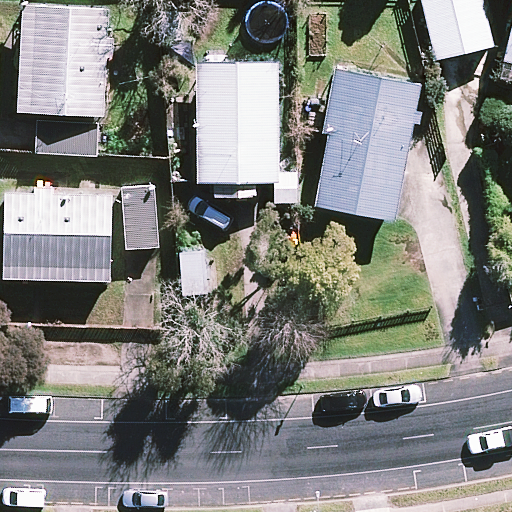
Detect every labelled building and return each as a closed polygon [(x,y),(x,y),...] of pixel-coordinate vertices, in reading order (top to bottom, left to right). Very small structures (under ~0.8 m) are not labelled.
[(477,0),(414,0),(431,64),(490,49),(477,0)] [(511,4),(498,64),(511,67),(511,4)] [(106,16),(19,11),(13,118),(100,122),(106,16)] [(274,188),(273,67),(192,68),(192,188),(208,188),(208,201),(252,200),(252,188),(274,188)] [(311,209),(389,224),(415,90),(330,74),(318,137),(325,138),(311,209)] [(32,154),(93,157),(95,127),(34,124),(32,154)] [(119,190),(123,253),(156,251),(151,188),(119,190)] [(0,198),(0,221),(0,283),(106,285),(107,200),(56,199),(56,191),(30,191),(30,198),(0,198)] [(201,256),(176,257),(178,299),(203,297),(201,256)]
